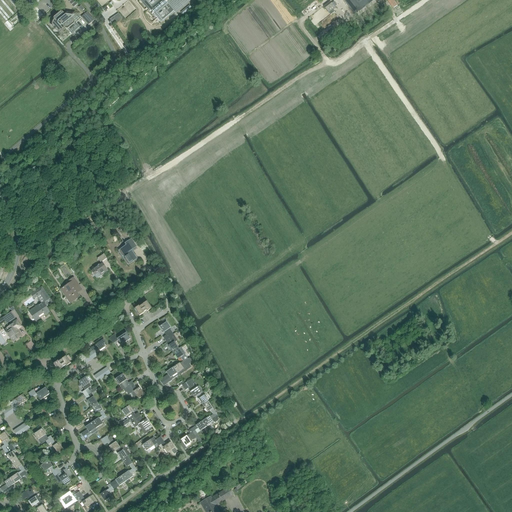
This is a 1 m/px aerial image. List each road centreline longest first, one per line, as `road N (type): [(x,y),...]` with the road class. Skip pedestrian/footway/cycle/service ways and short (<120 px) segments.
road 1 (track): [(93,110),(121,131),(151,175),(369,37)]
road 2 (track): [(235,421),(511,232)]
road 3 (track): [(364,41),(496,243)]
road 4 (unclassified): [(350,511),(511,395)]
road 5 (track): [(305,73),(373,178),(367,181),(339,139)]
road 6 (unknown): [(25,169),(158,56)]
road 7 (track): [(225,53),(216,35),(227,31),(249,54),(297,21),(326,63)]
